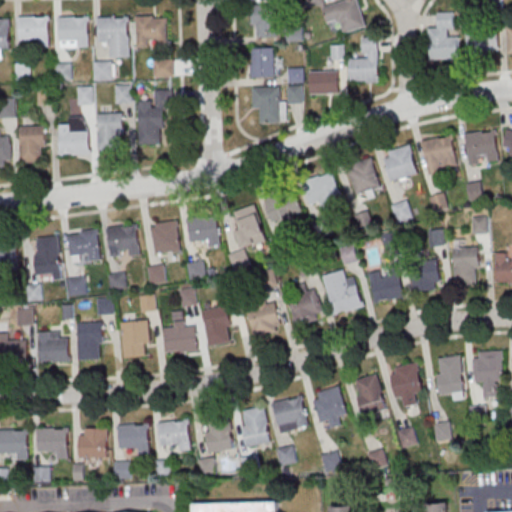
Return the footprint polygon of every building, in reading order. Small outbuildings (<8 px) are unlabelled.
[(349,0),(325,7),(330,23),(341,20),(345,33),(367,27),(359,0),(349,0)] [(279,38),(279,5),(254,5),(254,38),(279,38)] [(430,28),(431,60),(460,59),(459,37),(450,37),(449,29),(457,29),(456,12),(439,13),(440,28),(430,28)] [(139,48),(169,47),(169,16),(138,17),(139,48)] [(21,42),(51,42),(51,17),(21,17),(21,42)] [(91,17),(61,17),(61,47),(91,47),(91,17)] [(100,42),(111,42),(111,57),(131,57),(131,17),(100,17),(100,42)] [(0,50),(12,51),(12,19),(0,18),(0,50)] [(501,29),(468,29),(468,54),(501,54),(501,29)] [(382,82),(381,38),(365,38),(365,59),(352,59),(352,83),(382,82)] [(346,59),(346,46),(334,46),(334,59),(346,59)] [(276,78),(276,48),(254,48),(254,78),(276,78)] [(59,79),(72,79),(72,64),(59,64),(59,79)] [(306,83),(306,68),(290,68),(290,83),(306,83)] [(312,72),(312,94),(341,94),(341,72),(312,72)] [(290,86),(290,104),(305,104),(305,86),(290,86)] [(255,88),(255,109),(262,109),(262,124),(284,123),(284,87),(255,88)] [(40,89),(40,104),(54,104),(54,89),(40,89)] [(141,101),(141,145),(165,145),(164,109),(174,109),(174,90),(155,90),(155,101),(141,101)] [(100,114),(100,151),(124,151),(124,114),(100,114)] [(71,125),(61,125),(61,155),(91,155),(91,118),(71,118),(71,125)] [(45,128),(22,128),(22,164),(45,164),(45,128)] [(498,132),(469,134),(471,165),(501,163),(498,132)] [(0,135),(0,167),(12,168),(12,137),(1,137),(1,136),(0,135)] [(455,137),(425,141),(430,175),(460,170),(455,137)] [(394,181),(421,173),(412,146),(386,154),(394,181)] [(359,194),(383,187),(374,158),(350,166),(359,194)] [(305,182),(313,205),(321,202),(324,211),(346,203),(335,172),(305,182)] [(266,201),(276,223),(305,210),(294,188),(266,201)] [(395,206),(400,223),(415,218),(409,201),(395,206)] [(237,212),(243,232),(239,233),(245,251),(270,242),(257,205),(237,212)] [(211,243),(211,248),(223,246),(219,215),(190,220),(194,246),(211,243)] [(158,254),(183,250),(179,221),(154,225),(158,254)] [(142,255),(139,225),(110,229),(114,258),(142,255)] [(89,261),(102,259),(98,230),(69,234),(72,257),(88,255),(89,261)] [(446,245),(444,230),(431,232),(432,246),(446,245)] [(37,274),(62,274),(61,237),(36,238),(37,274)] [(0,272),(19,272),(19,243),(0,242),(0,272)] [(457,285),(481,284),(480,247),(456,248),(457,285)] [(498,282),(511,282),(511,252),(498,253),(498,282)] [(442,290),(442,259),(414,260),(414,290),(442,290)] [(164,265),(150,269),(154,284),(168,280),(164,265)] [(407,297),(402,267),(388,269),(389,272),(373,275),(377,302),(407,297)] [(278,285),(275,270),(259,273),(262,288),(278,285)] [(336,315),(365,307),(356,276),(348,278),(346,270),(325,276),(336,315)] [(238,298),(237,280),(221,281),(222,299),(238,298)] [(309,291),(307,283),(288,289),(299,327),(326,319),(317,289),(309,291)] [(29,284),(29,301),(43,301),(43,284),(29,284)] [(199,305),(196,287),(181,290),(184,307),(199,305)] [(258,307),(250,310),(258,338),(284,330),(276,302),(269,304),(266,295),(255,298),(258,307)] [(143,296),(143,310),(157,310),(157,296),(143,296)] [(99,314),(116,313),(115,298),(99,299),(99,314)] [(205,310),(211,346),(234,342),(227,306),(205,310)] [(150,356),(149,321),(123,322),(125,358),(150,356)] [(80,323),(80,360),(105,360),(105,323),(80,323)] [(71,362),(71,333),(42,333),(42,362),(71,362)] [(1,363),(29,363),(29,338),(1,338),(1,363)] [(504,383),(504,351),(477,351),(477,383),(486,382),(486,398),(500,398),(500,383),(504,383)] [(441,356),(441,393),(465,393),(465,356),(441,356)] [(419,403),(417,393),(426,391),(420,363),(393,368),(401,406),(419,403)] [(389,408),(379,373),(356,380),(367,415),(389,408)] [(341,418),(350,415),(341,385),(316,393),(328,429),(343,425),(341,418)] [(310,426),(304,396),(276,401),(282,432),(310,426)] [(271,444),(268,407),(245,409),(248,445),(271,444)] [(236,448),(231,412),(207,416),(213,452),(236,448)] [(162,445),(181,444),(182,450),(192,450),(191,420),(161,421),(162,445)] [(438,423),(439,439),(453,438),(452,423),(438,423)] [(122,424),(122,448),(150,448),(150,424),(122,424)] [(70,428),(39,428),(39,453),(59,453),(59,457),(70,457),(70,428)] [(110,428),(81,428),(81,457),(110,457),(110,428)] [(19,452),(19,459),(30,459),(30,430),(1,430),(0,452),(19,452)] [(0,482),(10,483),(10,469),(0,468),(0,482)] [(195,502),(194,511),(280,511),(281,501),(195,502)]
